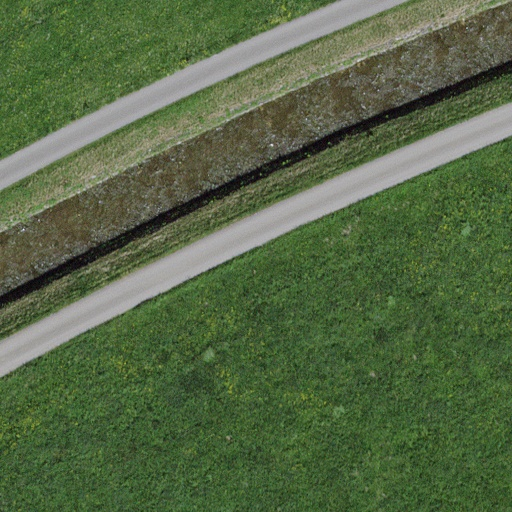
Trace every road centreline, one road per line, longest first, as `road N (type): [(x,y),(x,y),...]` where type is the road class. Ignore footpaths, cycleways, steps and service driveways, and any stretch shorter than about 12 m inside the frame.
road 1 (track): [(511,130),(50,335),(0,365)]
road 2 (track): [(0,177),(393,0)]
